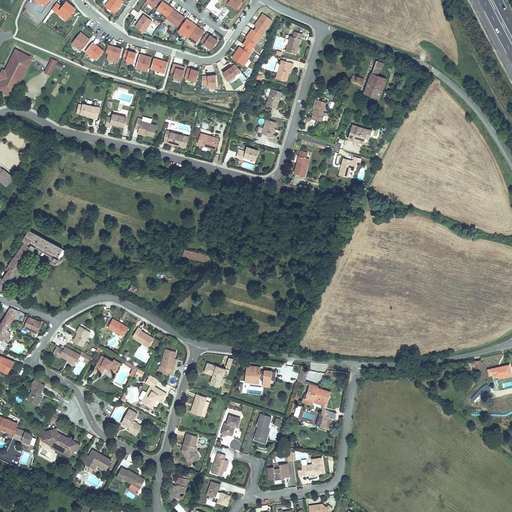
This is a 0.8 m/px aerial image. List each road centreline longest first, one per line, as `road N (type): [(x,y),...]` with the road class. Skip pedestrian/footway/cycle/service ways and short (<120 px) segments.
road 1 (residential): [(291,134),(277,175),(258,181),(66,132),(20,111),(0,113)]
road 2 (residential): [(511,164),(471,103),(437,72),(322,26)]
road 3 (residential): [(359,363),(337,479),(253,497)]
road 4 (residential): [(35,362),(72,387),(100,433),(159,462)]
road 5 (residential): [(359,363),(198,344)]
road 6 (residential): [(198,344),(109,297),(55,318)]
road 7 (residential): [(359,363),(423,363),(511,342)]
road 8 (residential): [(113,32),(202,61),(220,56),(233,37)]
road 9 (residential): [(159,462),(198,344)]
